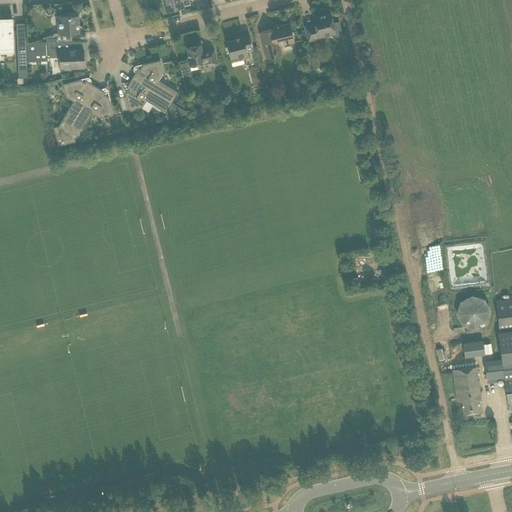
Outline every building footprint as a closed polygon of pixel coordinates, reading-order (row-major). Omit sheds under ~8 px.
[(190,4),(189,0),(163,0),(166,10),(190,4)] [(58,16),(58,26),(58,33),(54,33),(52,36),(46,36),(46,42),(65,41),(73,41),(72,33),(78,32),(78,15),(76,16),(76,13),(67,14),(68,16),(58,16)] [(305,26),(307,36),(308,41),(319,38),(319,37),(328,34),(338,40),(340,37),(342,37),(339,22),(333,23),(331,13),(313,17),(315,24),(305,26)] [(13,40),(13,28),(13,19),(0,19),(0,51),(14,51),(13,40)] [(294,42),(292,33),(290,23),(279,26),(280,27),(276,28),(275,25),(272,26),(273,29),(259,32),(261,42),(265,59),(282,55),(279,46),(294,42)] [(17,24),(19,78),(27,78),(27,61),(26,43),(25,24),(17,24)] [(235,39),(226,42),(228,51),(231,61),(232,66),(244,63),(243,58),(248,56),(247,51),(253,50),(251,43),(248,33),(238,36),(234,37),(235,39)] [(65,50),(65,41),(46,42),(47,58),(59,57),(60,69),(70,69),(70,68),(84,67),(83,49),(65,50)] [(34,42),(26,43),(27,61),(34,61),(34,42)] [(187,57),(189,67),(197,65),(198,69),(217,64),(216,59),(214,50),(202,52),(200,45),(187,48),(189,57),(187,57)] [(163,73),(162,70),(160,61),(143,65),(140,69),(138,68),(132,78),(172,102),(178,92),(158,80),(163,73)] [(313,69),(313,68),(307,69),(310,80),(306,81),(307,84),(317,82),(314,69),(313,69)] [(172,102),(132,78),(126,88),(128,89),(125,94),(129,111),(139,108),(141,108),(146,100),(166,112),(172,102)] [(60,145),(95,87),(85,81),(84,83),(80,80),(63,84),(65,94),(66,96),(73,101),(58,127),(53,128),(58,145),(60,145)] [(101,118),(103,117),(113,115),(109,98),(104,95),(105,93),(95,87),(60,145),(75,141),(75,138),(79,137),(93,113),(101,118)] [(178,101),(173,110),(179,113),(184,105),(178,101)] [(457,314),(457,315),(457,316),(457,317),(457,318),(457,319),(457,320),(458,321),(458,322),(459,323),(459,324),(460,324),(460,325),(461,326),(462,327),(463,328),(464,328),(464,329),(465,329),(466,330),(467,331),(468,331),(469,331),(470,331),(471,332),(472,332),(473,332),(474,332),(475,332),(476,332),(477,331),(478,331),(479,331),(480,330),(481,330),(482,330),(482,329),(483,329),(484,328),(485,327),(486,326),(487,326),(487,325),(488,324),(488,323),(489,322),(489,321),(490,320),(490,319),(490,318),(490,317),(490,316),(490,315),(490,314),(490,313),(490,312),(490,311),(490,310),(489,309),(489,308),(488,307),(488,306),(487,305),(487,304),(486,304),(486,303),(485,302),(484,302),(484,301),(483,301),(482,300),(481,300),(480,299),(479,299),(478,299),(477,298),(476,298),(475,298),(474,298),(473,298),(472,298),(471,298),(470,298),(469,299),(468,299),(467,299),(466,300),(465,300),(464,301),(463,302),(462,302),(462,303),(461,304),(460,305),(460,306),(459,306),(459,307),(458,308),(458,309),(457,310),(457,311),(457,312),(457,313),(457,314)] [(511,298),(496,300),(499,325),(511,323),(511,298)] [(511,332),(499,334),(502,357),(511,355),(511,332)] [(473,342),(463,344),(465,357),(474,356),(481,355),(485,354),(483,341),(473,342)] [(511,357),(484,361),(486,380),(504,377),(505,383),(504,383),(501,386),(505,389),(506,389),(508,408),(511,407),(511,357)] [(480,398),(479,388),(476,366),(452,369),(456,402),(461,401),(463,414),(480,411),(478,399),(480,398)]
